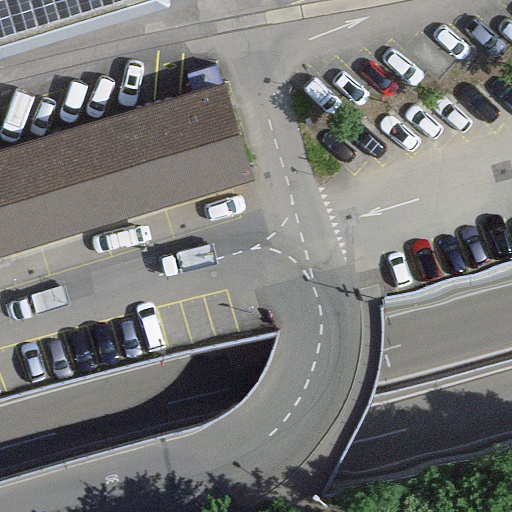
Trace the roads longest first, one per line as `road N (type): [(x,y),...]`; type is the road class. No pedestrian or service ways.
road 1 (motorway): [(511,315),(0,449)]
road 2 (motorway): [(121,511),(511,403)]
